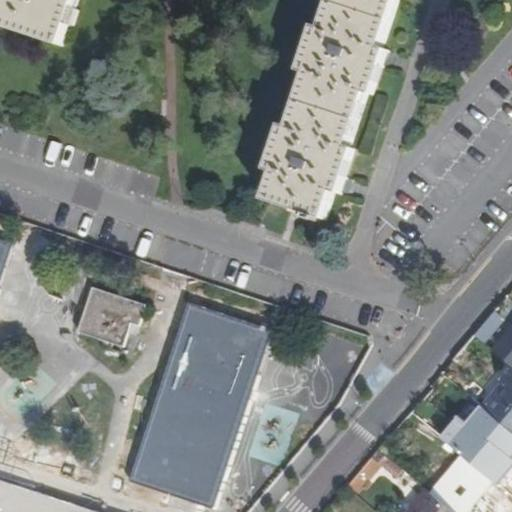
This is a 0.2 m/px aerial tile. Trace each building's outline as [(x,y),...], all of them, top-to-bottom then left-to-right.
[(0,0),(0,27),(63,49),(78,0),(0,0)] [(333,0),(323,32),(316,29),(302,73),(309,75),(291,130),(285,128),(270,174),(276,176),(267,202),(308,216),(306,222),(319,226),(321,220),(327,222),(336,195),(343,197),(346,188),(357,152),(351,150),(369,95),(375,97),(387,62),(390,53),(383,50),(399,0),(333,0)] [(0,288),(14,247),(0,242),(0,288)] [(147,308),(94,290),(80,333),(125,349),(133,325),(141,327),(147,308)] [(215,510),(274,333),(191,305),(132,482),(215,510)] [(505,323),(495,314),(476,337),(486,345),(505,323)] [(511,366),(511,331),(495,352),(511,366)] [(511,389),(491,415),(511,433),(511,389)] [(511,472),(472,438),(455,457),(469,469),(461,479),(490,503),(511,475),(511,472)] [(91,511),(0,481),(0,511),(91,511)] [(412,511),(451,511),(429,493),(412,511)]
